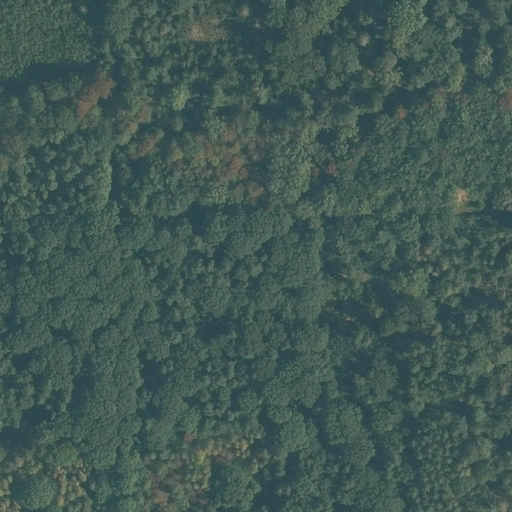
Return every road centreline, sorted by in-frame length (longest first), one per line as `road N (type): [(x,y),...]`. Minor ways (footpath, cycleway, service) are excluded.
road 1 (track): [(511,212),(110,213)]
road 2 (track): [(110,511),(110,213)]
road 3 (track): [(110,213),(108,0)]
